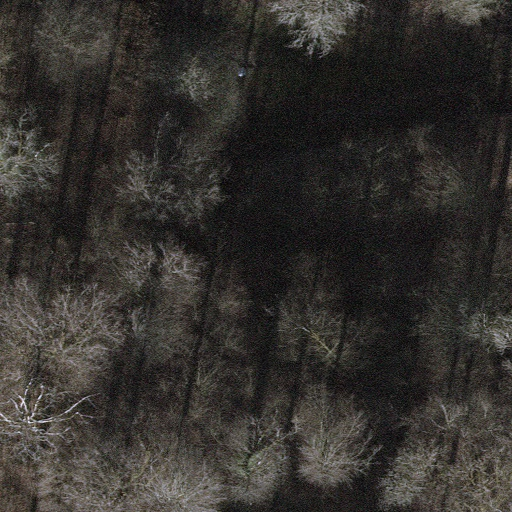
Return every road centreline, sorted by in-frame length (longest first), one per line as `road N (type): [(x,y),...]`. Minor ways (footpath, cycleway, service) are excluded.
road 1 (track): [(511,75),(233,123)]
road 2 (track): [(511,68),(406,52),(272,0)]
